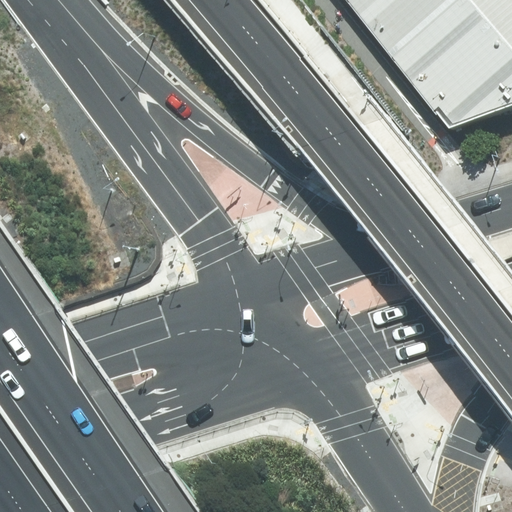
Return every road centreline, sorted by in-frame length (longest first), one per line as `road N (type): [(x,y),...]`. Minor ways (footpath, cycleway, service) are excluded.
road 1 (motorway): [(45,0),(177,122),(263,186),(378,238)]
road 2 (motorway): [(41,0),(241,285)]
road 3 (primary): [(308,365),(0,469)]
road 4 (primary): [(0,367),(241,285)]
road 5 (primary): [(511,301),(308,365)]
road 6 (motorway): [(0,340),(116,511)]
road 7 (motorway): [(308,365),(409,511)]
road 8 (primary): [(241,285),(378,238)]
road 9 (motorway): [(511,385),(461,468),(453,511)]
road 10 (primary): [(378,238),(511,197)]
